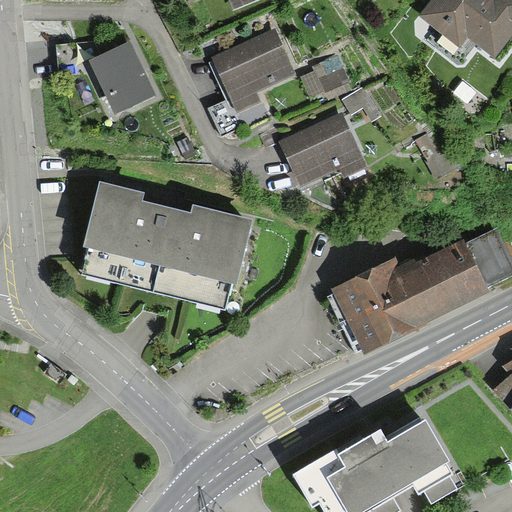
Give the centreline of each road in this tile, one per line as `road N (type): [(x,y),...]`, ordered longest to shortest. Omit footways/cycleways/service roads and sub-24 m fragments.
road 1 (secondary): [(214,471),(282,424),(511,304)]
road 2 (residential): [(219,153),(149,19),(2,13)]
road 3 (unclassified): [(2,13),(32,295)]
road 4 (unclassified): [(32,295),(214,471)]
